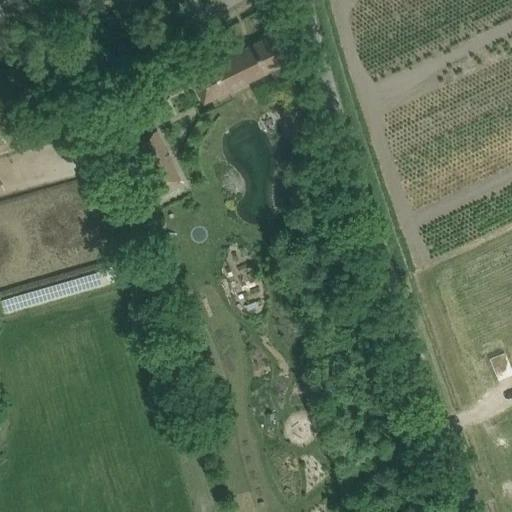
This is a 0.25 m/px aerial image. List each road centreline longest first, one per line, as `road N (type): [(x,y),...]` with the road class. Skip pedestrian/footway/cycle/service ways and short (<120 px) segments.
road 1 (unclassified): [(477,511),(432,399),(304,0)]
road 2 (unclassified): [(0,51),(86,57),(166,36),(228,0)]
